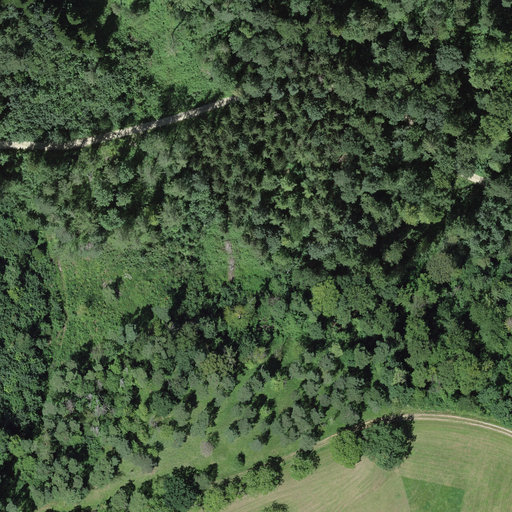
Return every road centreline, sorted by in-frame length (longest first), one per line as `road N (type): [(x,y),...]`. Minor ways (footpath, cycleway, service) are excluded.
road 1 (track): [(0,147),(65,146),(242,95),(324,87),(355,90),(389,107),(462,173),(511,192)]
road 2 (track): [(267,468),(382,420),(463,421),(511,435)]
